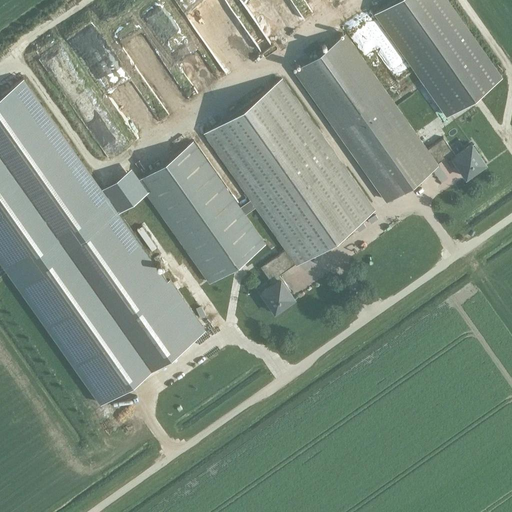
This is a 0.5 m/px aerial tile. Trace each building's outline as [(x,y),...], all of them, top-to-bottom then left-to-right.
[(284,1),(283,0),(261,0),(269,11),(284,1)] [(374,13),(376,12),(447,113),(446,114),(446,115),(452,110),(495,80),(502,76),(501,75),(499,76),(445,0),(392,0),(381,8),(380,8),(374,13)] [(295,10),(277,24),(284,33),(291,28),(287,22),(298,13),(295,10)] [(294,69),(370,176),(387,200),(437,164),(436,163),(426,149),(344,33),(294,69)] [(143,34),(122,46),(132,62),(136,60),(145,76),(154,71),(151,66),(159,61),(143,34)] [(197,71),(206,65),(200,55),(191,61),(197,71)] [(110,64),(96,72),(105,87),(95,79),(109,103),(114,101),(120,106),(124,114),(129,118),(127,120),(129,125),(132,128),(138,121),(140,120),(146,113),(144,108),(139,104),(138,101),(133,97),(123,80),(114,72),(110,64)] [(22,79),(24,78),(23,78),(0,94),(0,257),(101,401),(99,402),(100,402),(163,357),(164,360),(167,361),(168,362),(172,359),(168,354),(175,349),(176,351),(190,341),(189,339),(204,328),(170,279),(167,281),(118,212),(117,211),(112,203),(109,199),(109,198),(107,199),(22,79)] [(341,231),(348,227),(374,209),(351,176),(281,78),(204,132),(235,176),(250,197),(255,205),(286,248),(296,262),(297,263),(332,238),(338,234),(341,231)] [(67,95),(69,100),(80,95),(83,100),(87,98),(83,90),(78,93),(74,86),(59,93),(61,98),(67,95)] [(403,87),(393,94),(397,99),(406,92),(403,87)] [(157,119),(168,112),(156,94),(145,100),(157,119)] [(85,107),(76,113),(93,138),(109,128),(94,105),(87,110),(85,107)] [(458,165),(466,176),(485,163),(476,151),(478,150),(474,145),(472,146),(471,144),(456,155),(443,137),(426,149),(436,163),(448,155),(456,166),(458,165)] [(210,280),(211,281),(263,244),(262,243),(242,214),(255,205),(250,197),(236,206),(191,142),(139,178),(139,179),(210,280)] [(373,217),(361,222),(362,226),(374,221),(373,217)] [(141,226),(136,229),(151,250),(156,247),(141,226)] [(266,299),(274,311),(293,298),(285,286),(287,285),(279,274),(296,262),(286,248),(261,266),(273,283),(261,292),(262,294),(261,295),(265,300),(266,299)]
